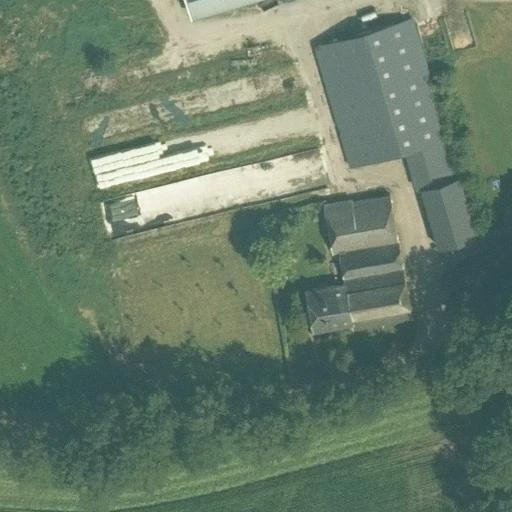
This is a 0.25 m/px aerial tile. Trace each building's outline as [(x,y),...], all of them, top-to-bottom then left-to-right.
[(186,0),(192,18),(254,0),(186,0)] [(478,238),(414,17),(314,47),(350,166),(404,150),(416,191),(420,189),(438,250),(478,238)] [(460,38),(464,57),(484,53),(480,34),(460,38)] [(412,319),(389,196),(351,203),(351,200),(324,205),(333,254),(341,253),(346,283),(306,290),(314,331),(354,324),(355,329),(412,319)] [(455,306),(511,271),(511,238),(441,283),(455,306)]
